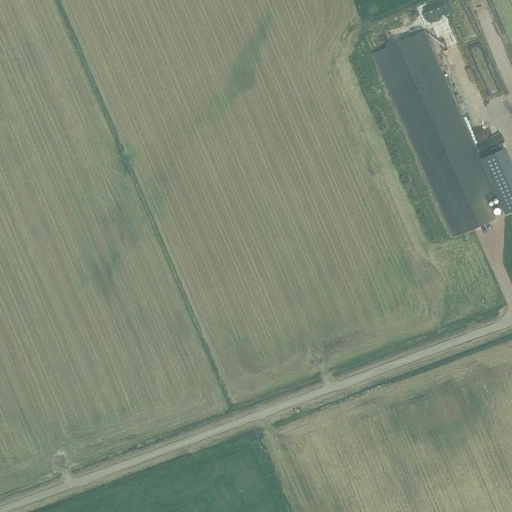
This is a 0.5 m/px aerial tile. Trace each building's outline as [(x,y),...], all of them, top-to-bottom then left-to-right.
[(389,31),(394,29),(391,18),(385,20),(389,31)] [(496,219),(463,144),(415,36),(373,54),(454,237),(472,229),(496,219)] [(469,60),(462,63),(469,78),(475,75),(469,60)] [(508,82),(511,79),(511,76),(511,75),(511,74),(511,62),(501,68),(508,82)] [(489,101),(505,97),(503,92),(487,96),(489,101)] [(480,159),(505,214),(511,211),(511,165),(504,148),(480,159)]
